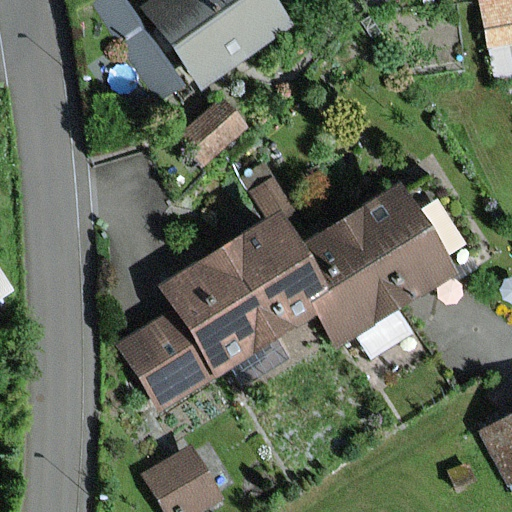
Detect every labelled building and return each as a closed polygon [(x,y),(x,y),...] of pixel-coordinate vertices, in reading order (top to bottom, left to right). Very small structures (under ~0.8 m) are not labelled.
[(93,0),(92,1),(160,99),(177,87),(116,0),(93,0)] [(254,0),(164,0),(150,10),(199,79),(244,47),(273,27),(254,0)] [(511,35),(511,0),(488,0),(480,1),(486,39),(511,35)] [(219,105),(181,137),(202,161),(240,129),(219,105)] [(390,304),(477,250),(430,175),(289,262),(315,304),(336,338),(390,304)] [(181,315),(213,368),(315,304),(289,262),(268,229),(182,282),(166,292),(181,315)] [(390,304),(336,338),(395,431),(448,398),(390,304)] [(159,402),(213,368),(181,315),(126,349),(159,402)] [(511,419),(482,435),(510,486),(511,484),(511,419)] [(185,457),(149,477),(168,511),(188,511),(209,500),(185,457)]
